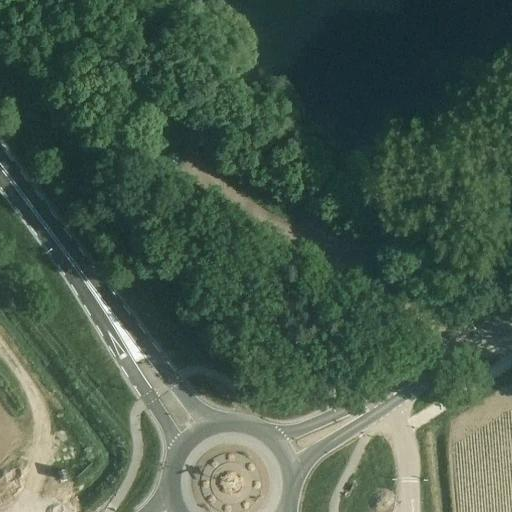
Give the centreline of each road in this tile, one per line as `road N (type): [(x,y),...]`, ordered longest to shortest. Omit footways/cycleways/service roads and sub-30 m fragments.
road 1 (track): [(317,234),(209,161),(66,0)]
road 2 (track): [(511,141),(395,208),(317,234)]
road 3 (track): [(477,342),(317,234)]
road 4 (primary): [(114,324),(0,169)]
road 5 (primary): [(114,324),(128,369),(181,451)]
road 6 (primary): [(209,429),(114,324)]
road 7 (tertiary): [(393,398),(273,441)]
road 8 (tertiary): [(289,468),(393,398)]
